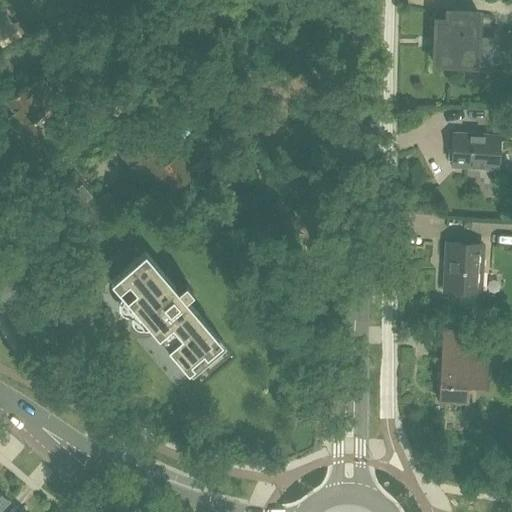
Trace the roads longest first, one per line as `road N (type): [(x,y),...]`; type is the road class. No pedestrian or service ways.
road 1 (tertiary): [(357,305),(368,0)]
road 2 (tertiary): [(254,511),(161,484),(10,401)]
road 3 (tertiary): [(374,501),(359,459),(357,305)]
road 4 (tertiary): [(357,305),(328,498)]
road 5 (tertiary): [(10,401),(61,456),(137,511)]
road 6 (residential): [(0,67),(127,0)]
